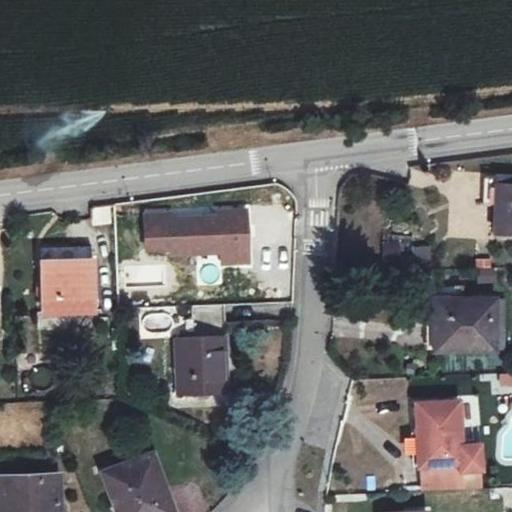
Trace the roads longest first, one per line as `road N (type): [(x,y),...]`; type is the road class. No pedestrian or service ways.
road 1 (residential): [(308,154),(306,346),(277,486)]
road 2 (unclassified): [(308,154),(0,195)]
road 3 (unclassified): [(511,129),(308,154)]
